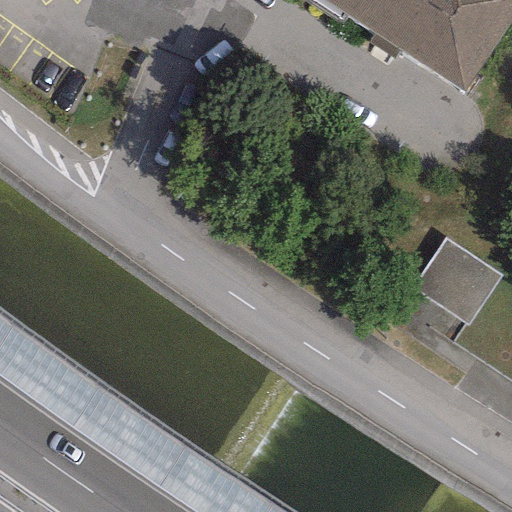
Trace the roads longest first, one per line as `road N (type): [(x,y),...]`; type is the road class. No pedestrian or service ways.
road 1 (unclassified): [(0,128),(121,224),(511,473)]
road 2 (motorway): [(123,511),(0,426)]
